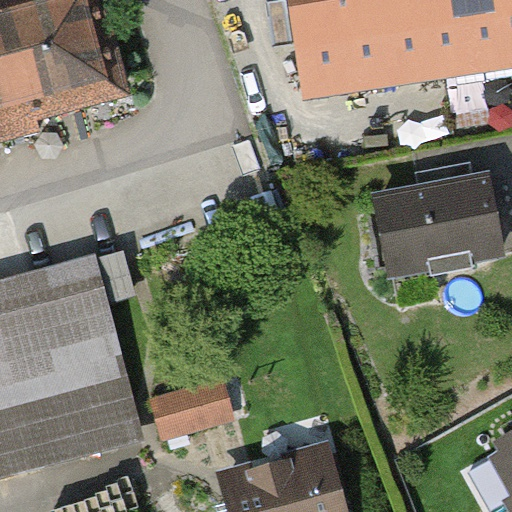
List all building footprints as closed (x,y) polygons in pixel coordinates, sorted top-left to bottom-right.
[(106,0),(46,0),(0,13),(0,150),(138,111),(106,0)] [(511,47),(511,12),(510,0),(293,0),(304,81),(511,47)] [(380,206),(394,276),(434,268),(436,277),(472,270),(470,261),(502,255),(489,185),(380,206)] [(90,261),(0,285),(0,480),(138,444),(98,298),(129,290),(121,257),(91,265),(90,261)] [(159,409),(169,447),(241,428),(230,390),(159,409)] [(511,443),(488,457),(511,499),(511,443)] [(342,511),(327,455),(227,483),(235,511),(342,511)]
